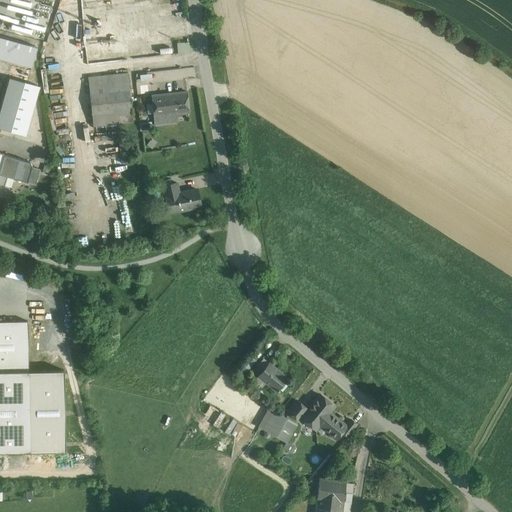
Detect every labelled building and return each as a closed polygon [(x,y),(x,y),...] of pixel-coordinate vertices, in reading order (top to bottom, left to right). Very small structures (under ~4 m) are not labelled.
[(33,19),(21,17),(18,34),(30,36),(33,19)] [(188,41),(177,41),(177,52),(188,51),(188,41)] [(128,73),(88,77),(90,94),(129,90),(128,73)] [(129,90),(90,94),(93,126),(133,122),(129,90)] [(187,92),(160,95),(162,115),(176,114),(189,112),(187,92)] [(160,95),(152,96),(155,124),(177,122),(176,114),(162,115),(160,95)] [(30,162),(4,155),(0,169),(0,195),(8,198),(10,190),(8,187),(5,186),(8,176),(28,182),(32,167),(32,166),(30,162)] [(40,169),(32,167),(28,182),(35,184),(40,169)] [(176,182),(163,185),(168,209),(178,207),(179,211),(200,206),(196,189),(179,193),(176,182)] [(0,371),(29,371),(28,321),(0,321),(0,371)] [(287,377),(269,362),(263,369),(258,376),(276,391),(287,377)] [(258,365),(250,375),(255,380),(258,376),(263,369),(258,365)] [(29,371),(0,371),(0,452),(30,451),(29,371)] [(307,409),(302,415),(303,416),(309,420),(309,424),(316,429),(319,425),(336,438),(341,432),(346,426),(346,425),(329,412),(334,406),(320,394),(307,409)] [(297,400),(288,411),(299,420),(303,416),(302,415),(307,409),(297,400)] [(297,424),(276,412),(265,430),(286,442),(287,442),(297,424)] [(351,419),(346,425),(346,426),(341,432),(347,436),(357,424),(351,419)] [(295,447),(287,442),(286,442),(283,448),(292,453),(295,447)] [(346,481),(320,478),(316,506),(342,509),(346,481)]
